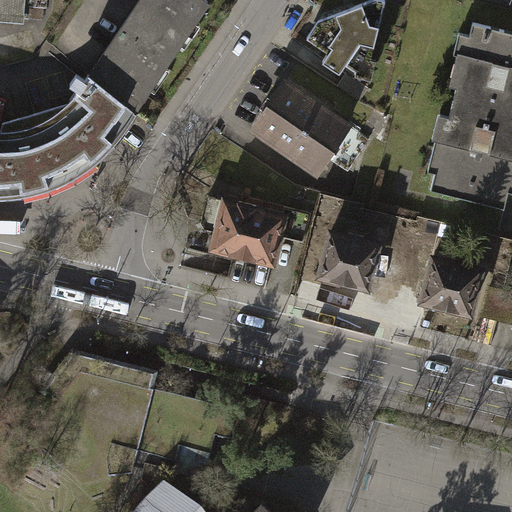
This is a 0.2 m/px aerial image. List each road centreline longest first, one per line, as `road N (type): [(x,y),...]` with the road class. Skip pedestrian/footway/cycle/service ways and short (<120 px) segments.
road 1 (tertiary): [(511,396),(109,294)]
road 2 (residential): [(109,294),(155,165),(269,0)]
